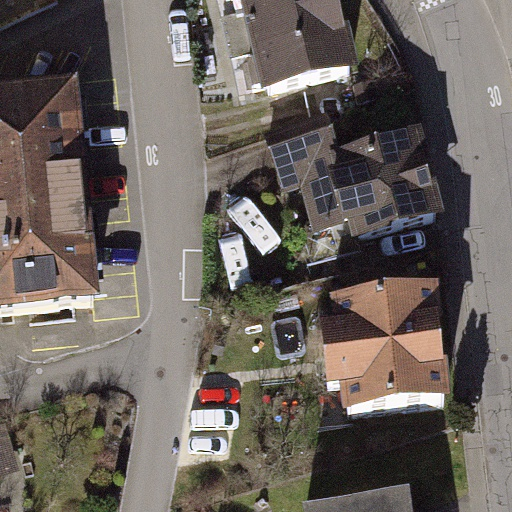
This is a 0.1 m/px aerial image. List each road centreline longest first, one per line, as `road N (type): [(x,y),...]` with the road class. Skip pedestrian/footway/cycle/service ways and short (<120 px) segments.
road 1 (residential): [(511,372),(480,89),(449,0)]
road 2 (residential): [(169,351),(172,266),(151,0)]
road 3 (residential): [(169,351),(0,399)]
road 4 (residential): [(145,511),(169,351)]
